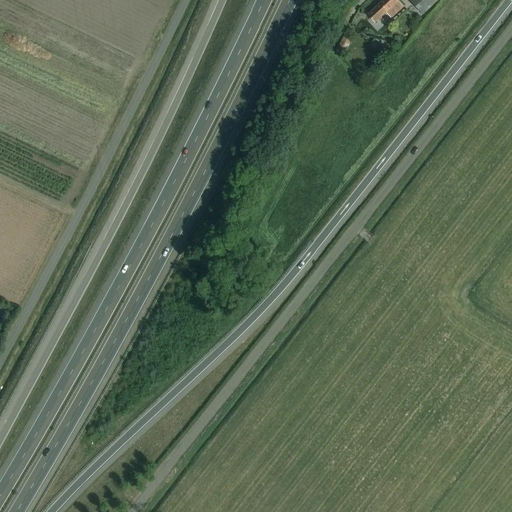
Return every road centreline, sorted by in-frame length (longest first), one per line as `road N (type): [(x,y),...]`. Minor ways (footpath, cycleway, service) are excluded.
road 1 (motorway): [(54,511),(316,250),(509,0)]
road 2 (unclassified): [(140,511),(511,31)]
road 3 (motorway): [(15,511),(177,221),(288,0)]
road 4 (motorway): [(264,0),(113,295),(0,493)]
road 5 (motorway): [(220,0),(142,169),(0,438)]
road 6 (unclassified): [(0,359),(185,0)]
